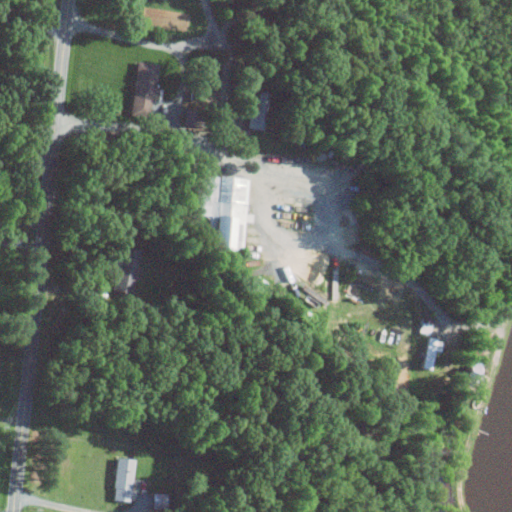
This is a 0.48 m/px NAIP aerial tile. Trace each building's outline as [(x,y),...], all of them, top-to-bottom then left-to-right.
[(126,112),(146,115),(153,65),(133,62),(126,112)] [(241,178),(194,175),(191,215),(211,217),(209,248),(239,250),(241,222),(248,222),(248,214),(239,214),(241,178)] [(137,251),(118,247),(114,262),(110,261),(107,274),(111,275),(107,291),(127,295),(137,251)] [(418,368),(427,370),(431,351),(437,352),(439,341),(424,338),(418,368)] [(458,378),(467,383),(483,355),(474,350),(458,378)] [(129,459),(111,458),(109,501),(127,502),(129,459)]
